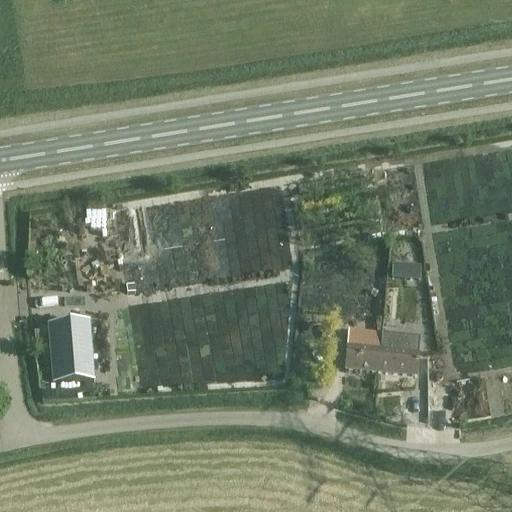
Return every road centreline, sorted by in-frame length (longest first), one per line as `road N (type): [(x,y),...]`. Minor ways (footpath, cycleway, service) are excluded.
road 1 (primary): [(0,164),(511,83)]
road 2 (unclassified): [(20,442),(106,428),(246,422),(298,425),(419,453),(511,446)]
road 3 (unclassified): [(20,442),(0,307)]
